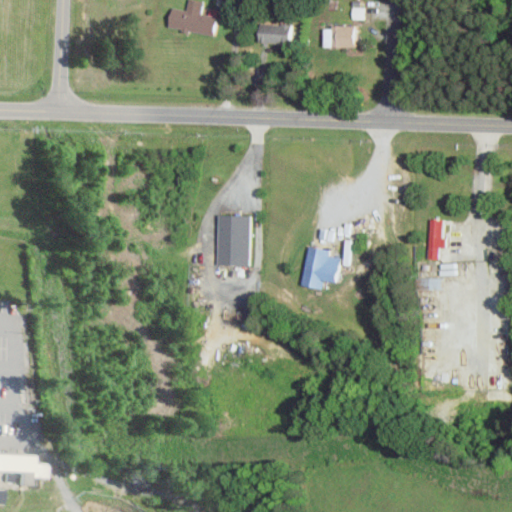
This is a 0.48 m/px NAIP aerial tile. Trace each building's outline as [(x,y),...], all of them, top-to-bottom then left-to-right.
[(177,7),(174,28),(220,35),(224,10),(209,8),(210,1),(203,0),(193,0),(192,9),(177,7)] [(367,19),(368,3),(355,3),(355,19),(367,19)] [(298,24),(261,23),(260,43),(297,44),(298,24)] [(328,26),(329,47),(362,46),(362,26),(328,26)] [(255,266),(256,216),(224,215),(222,265),(255,266)] [(443,259),(444,247),(451,248),(451,238),(447,238),(448,219),(434,219),(433,259),(443,259)] [(335,250),(312,246),(306,285),(328,289),(329,281),(343,283),(347,258),(334,256),(335,250)] [(446,289),(446,278),(429,278),(429,289),(446,289)] [(39,453),(0,451),(0,469),(23,470),(22,484),(35,484),(36,476),(51,477),(52,462),(39,461),(39,453)] [(0,502),(8,502),(8,488),(0,487),(0,502)]
